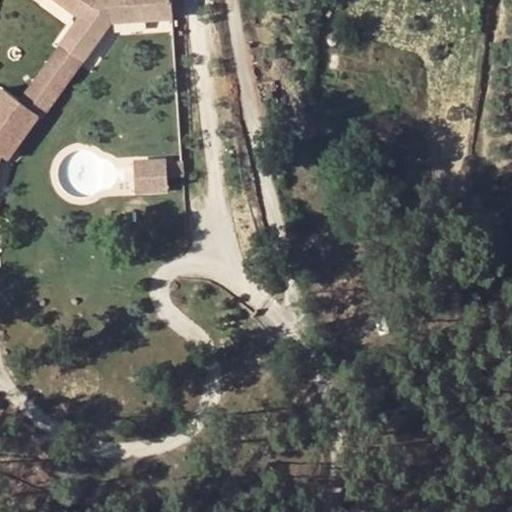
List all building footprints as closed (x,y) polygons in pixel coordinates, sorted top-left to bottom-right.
[(54,0),(79,18),(62,42),(83,57),(108,21),(169,16),(168,0),(54,0)] [(83,57),(62,42),(21,99),(40,113),(42,114),(83,57)] [(7,157),(40,113),(21,99),(3,86),(0,90),(0,152),(7,157)] [(272,92),(265,93),(266,101),(273,100),(272,92)] [(179,176),(178,164),(164,164),(164,161),(132,161),(132,189),(163,189),(163,176),(179,176)]
